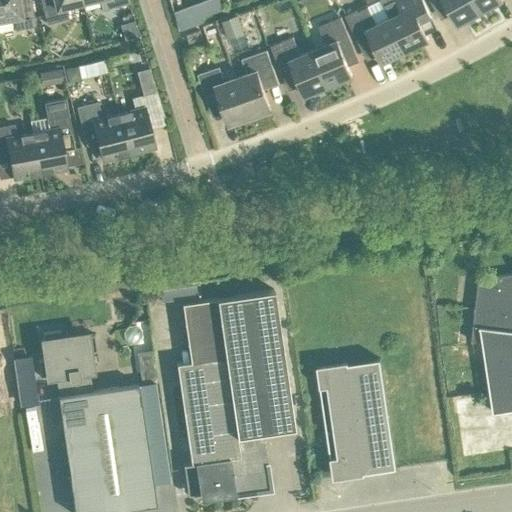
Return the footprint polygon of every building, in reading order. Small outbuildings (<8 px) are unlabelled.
[(0,0),(0,19),(11,17),(13,29),(35,25),(30,0),(0,0)] [(82,2),(81,0),(40,0),(46,23),(68,17),(65,6),(82,2)] [(81,0),(82,2),(88,0),(98,0),(101,9),(129,2),(128,0),(81,0)] [(380,0),(389,17),(405,51),(429,39),(420,21),(431,15),(423,0),(380,0)] [(480,12),(473,0),(430,0),(432,3),(436,0),(443,0),(458,24),(480,12)] [(473,0),(480,12),(501,0),(473,0)] [(201,16),(197,3),(174,11),(181,29),(203,21),(201,16)] [(389,17),(376,23),(368,5),(357,11),(357,9),(345,14),(358,41),(369,36),(382,62),(405,51),(389,17)] [(222,21),(228,40),(244,34),(237,15),(222,21)] [(326,43),(313,48),(328,85),(352,75),(340,46),(351,42),(341,16),(318,25),(326,43)] [(187,33),(189,42),(202,38),(199,29),(187,33)] [(328,85),(313,48),(300,54),(293,36),(270,45),(281,71),(292,66),(304,95),(328,85)] [(246,73),(236,77),(250,116),(271,108),(262,84),(277,78),(267,49),(241,58),(246,73)] [(107,58),(81,60),(82,72),(108,70),(107,58)] [(80,79),(77,66),(64,68),(67,82),(80,79)] [(250,116),(236,77),(224,81),(219,66),(197,74),(208,103),(220,98),(228,123),(250,116)] [(61,80),(59,68),(39,72),(42,84),(61,80)] [(134,109),(118,113),(128,152),(154,146),(148,124),(165,119),(156,91),(131,97),(134,109)] [(48,129),(32,132),(39,172),(66,167),(61,145),(73,142),(65,97),(43,102),(46,117),(48,129)] [(128,152),(118,113),(101,117),(97,101),(76,106),(84,140),(96,137),(102,159),(128,152)] [(39,172),(32,132),(15,135),(12,123),(0,125),(0,156),(9,155),(13,177),(39,172)] [(511,272),(479,278),(472,340),(482,339),(493,411),(511,408),(511,272)] [(293,426),(273,288),(215,297),(181,302),(189,361),(176,363),(190,462),(182,463),(186,489),(200,486),(201,496),(226,493),(226,494),(269,488),(265,462),(264,462),(259,431),(293,426)] [(138,384),(138,383),(90,390),(87,369),(90,368),(87,351),(96,350),(93,333),(60,338),(59,329),(42,331),(46,358),(37,359),(40,376),(61,373),(63,379),(59,380),(61,394),(57,395),(74,511),(115,511),(115,509),(155,503),(152,483),(168,481),(154,381),(138,384)] [(0,347),(0,366),(10,369),(14,352),(0,347)] [(318,366),(335,475),(396,466),(380,357),(318,366)]
